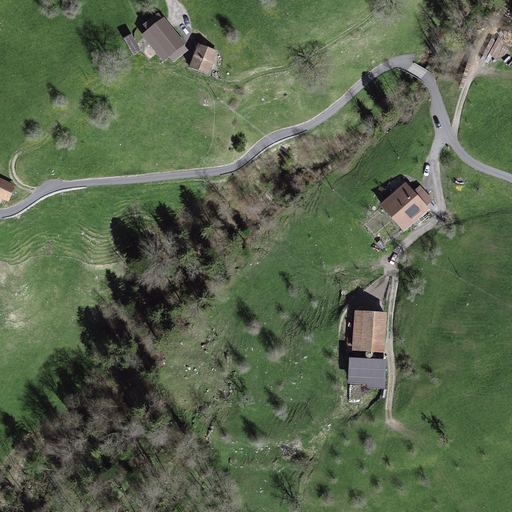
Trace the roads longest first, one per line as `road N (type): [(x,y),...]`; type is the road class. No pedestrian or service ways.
road 1 (unclassified): [(511,179),(467,159),(430,82),(395,63),(314,123),(266,142),(232,168),(55,188),(0,215)]
road 2 (track): [(45,191),(16,180),(15,154),(41,143),(114,73),(163,67)]
